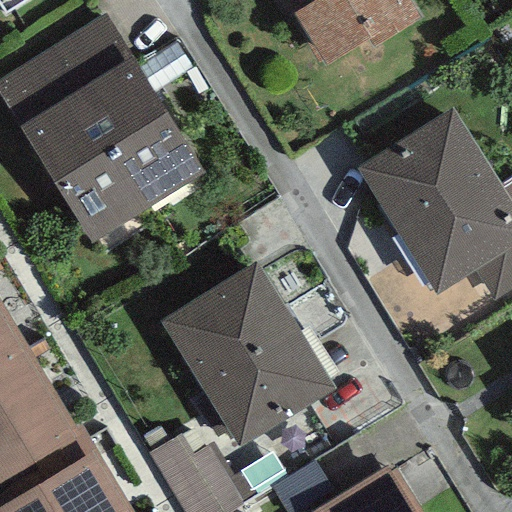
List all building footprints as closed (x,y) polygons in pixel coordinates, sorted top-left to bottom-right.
[(283,0),(320,57),(369,27),(373,34),(418,6),(413,0),(283,0)] [(0,88),(22,123),(27,120),(23,114),(128,48),(104,11),(0,77),(0,88)] [(128,48),(23,114),(27,120),(95,233),(204,165),(128,48)] [(511,193),(453,99),(359,158),(438,284),(473,262),(511,237),(511,193)] [(511,237),(473,262),(494,296),(511,285),(511,237)] [(257,252),(160,312),(239,438),(336,379),(257,252)] [(0,489),(4,495),(84,448),(0,305),(0,489)] [(186,511),(222,511),(254,492),(240,468),(233,473),(212,439),(193,451),(181,431),(149,451),(186,511)] [(0,511),(133,511),(93,443),(84,448),(4,495),(0,497),(0,511)] [(418,511),(387,460),(311,506),(314,511),(418,511)]
